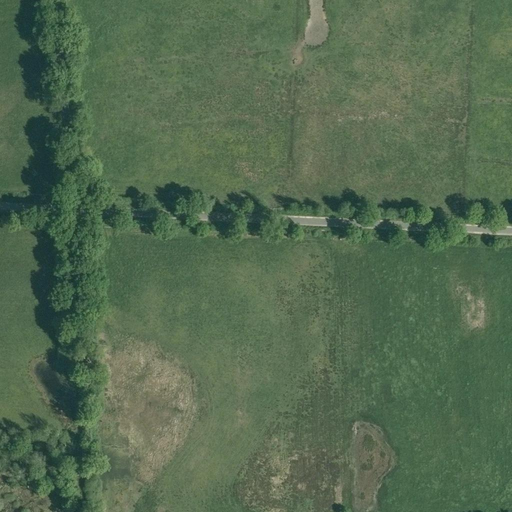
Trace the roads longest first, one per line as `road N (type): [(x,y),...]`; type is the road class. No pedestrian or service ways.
road 1 (unclassified): [(511,231),(81,212)]
road 2 (unclassified): [(81,212),(53,0)]
